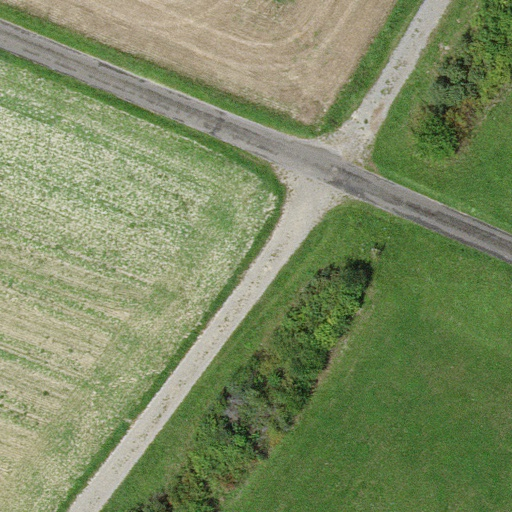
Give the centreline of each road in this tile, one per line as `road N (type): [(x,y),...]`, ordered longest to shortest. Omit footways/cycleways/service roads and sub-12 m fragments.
road 1 (track): [(446,0),(338,172),(88,511)]
road 2 (track): [(511,252),(338,172),(0,36)]
